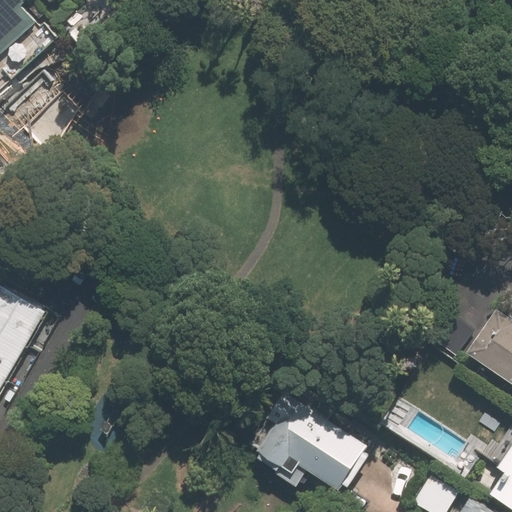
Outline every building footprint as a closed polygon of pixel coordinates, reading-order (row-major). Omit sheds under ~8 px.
[(0,0),(0,52),(45,11),(34,0),(0,0)] [(0,287),(0,396),(52,308),(4,280),(0,287)] [(472,350),(511,377),(511,312),(503,306),(472,350)] [(315,468),(345,488),(349,481),(355,485),(377,452),(371,448),(376,441),(337,415),(344,406),(300,377),(274,416),(282,421),(259,455),(304,485),(315,468)] [(451,511),(462,491),(429,474),(412,507),(422,511),(451,511)] [(501,511),(476,497),(468,511),(501,511)]
